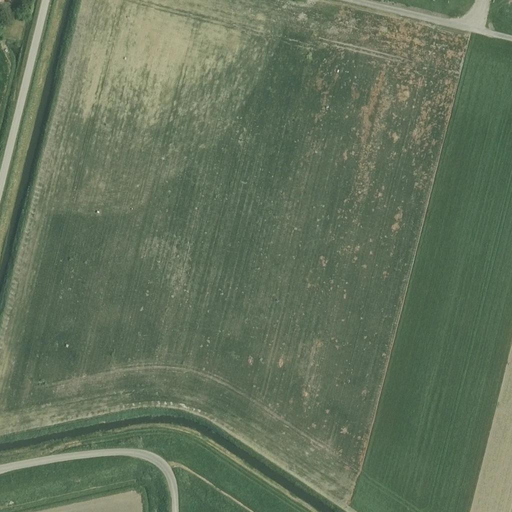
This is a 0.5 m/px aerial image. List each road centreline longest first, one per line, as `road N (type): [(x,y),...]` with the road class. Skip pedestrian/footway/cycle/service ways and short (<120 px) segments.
road 1 (unclassified): [(0,189),(48,0)]
road 2 (unclassified): [(0,470),(114,454),(156,463),(171,480)]
